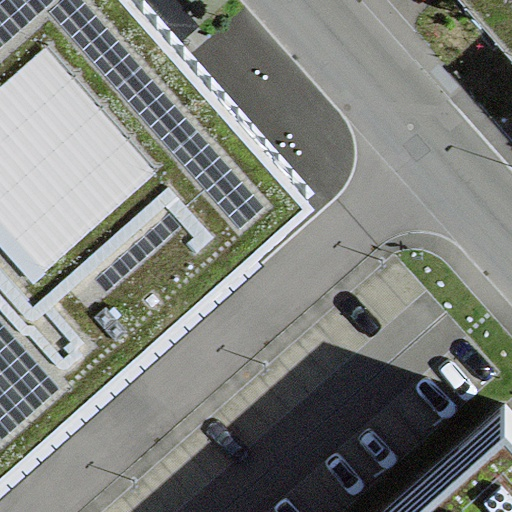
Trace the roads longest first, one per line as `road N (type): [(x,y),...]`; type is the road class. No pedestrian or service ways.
road 1 (unclassified): [(311,0),(511,226)]
road 2 (unknown): [(234,511),(397,367)]
